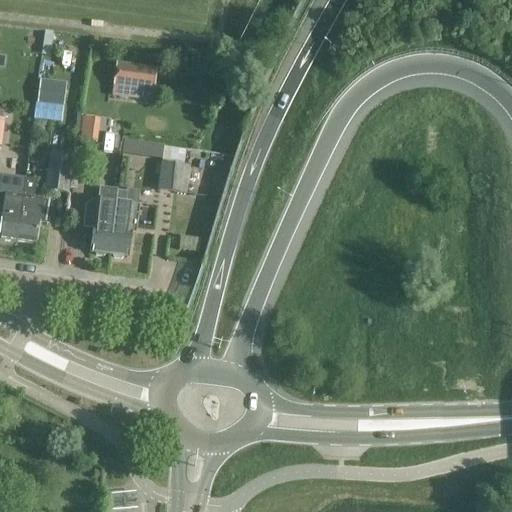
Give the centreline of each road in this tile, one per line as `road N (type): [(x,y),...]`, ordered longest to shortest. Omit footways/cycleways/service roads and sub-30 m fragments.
road 1 (motorway): [(235,377),(279,249),(366,92),(406,72),(449,69),(490,86),(511,108)]
road 2 (motorway): [(327,0),(240,201),(193,370)]
road 3 (primary): [(250,431),(340,441),(453,425)]
road 4 (primary): [(453,425),(259,402)]
road 5 (tertiary): [(163,383),(61,353),(0,319)]
road 6 (tertiary): [(0,350),(160,416)]
road 7 (residential): [(0,282),(166,302)]
